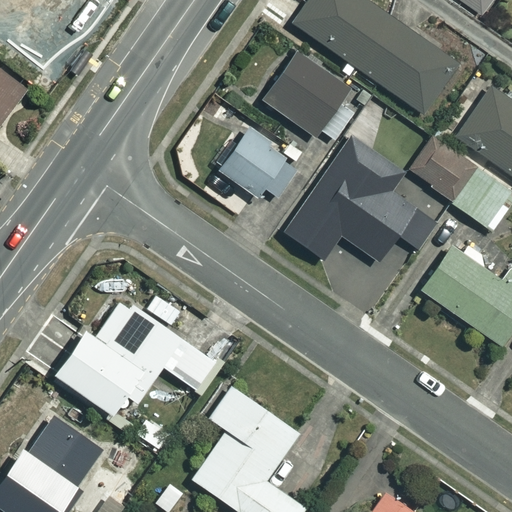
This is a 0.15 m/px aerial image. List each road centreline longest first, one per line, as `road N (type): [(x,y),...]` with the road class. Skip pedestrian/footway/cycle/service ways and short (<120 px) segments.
road 1 (residential): [(511,467),(77,165)]
road 2 (tertiary): [(77,165),(195,0)]
road 3 (tertiary): [(0,278),(77,165)]
